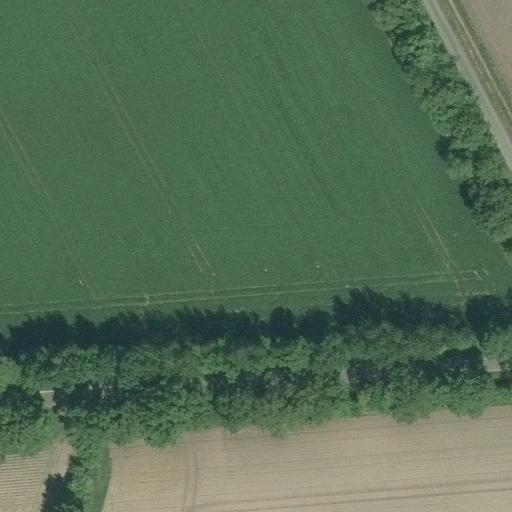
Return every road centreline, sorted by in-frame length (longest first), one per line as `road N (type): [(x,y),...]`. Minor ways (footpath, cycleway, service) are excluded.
road 1 (unclassified): [(511,368),(0,413)]
road 2 (unclassified): [(511,159),(428,0)]
